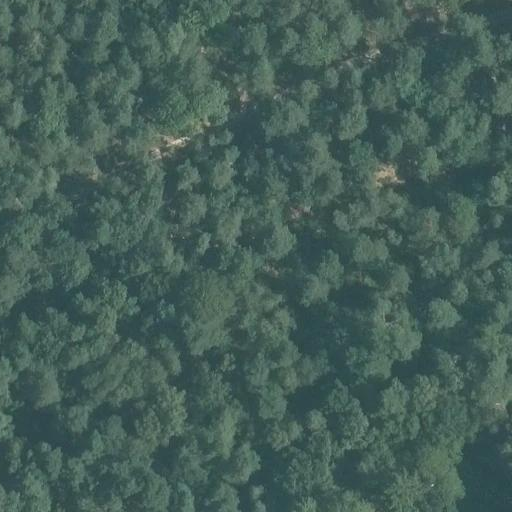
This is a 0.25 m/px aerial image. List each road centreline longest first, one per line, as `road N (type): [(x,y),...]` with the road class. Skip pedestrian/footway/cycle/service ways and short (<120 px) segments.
road 1 (track): [(511,9),(279,97),(0,233)]
road 2 (track): [(306,511),(444,413),(511,402)]
